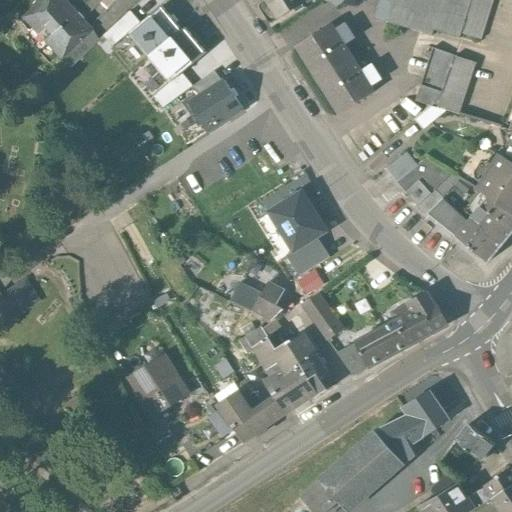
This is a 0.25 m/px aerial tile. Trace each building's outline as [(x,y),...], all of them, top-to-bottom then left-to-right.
[(61,0),(40,0),(21,18),(59,59),(90,30),(61,0)] [(266,0),(279,20),(303,5),(302,2),(305,0),(266,0)] [(472,1),(466,0),(392,0),(391,2),(391,3),(386,22),(433,36),(435,31),(460,39),(462,35),(472,1)] [(494,0),(471,0),(472,1),(462,35),(481,41),(494,0)] [(182,31),(162,7),(141,24),(128,35),(149,59),(182,31)] [(128,35),(141,24),(130,11),(104,36),(114,47),(128,35)] [(331,25),(297,47),(318,81),(352,59),(344,46),(355,39),(346,25),(335,31),(331,25)] [(182,31),(149,59),(170,84),(182,74),(206,53),(185,28),(182,31)] [(90,30),(59,59),(68,69),(99,41),(90,30)] [(455,56),(433,50),(420,87),(443,94),(455,56)] [(477,63),(455,56),(443,94),(438,108),(462,115),(477,63)] [(352,59),(318,81),(340,115),(374,93),(370,87),(381,80),(372,66),(361,73),(352,59)] [(199,97),(222,80),(215,71),(193,87),(192,87),(199,97)] [(193,87),(182,74),(170,84),(154,96),(164,108),(192,87),(193,87)] [(243,109),(225,81),(189,105),(207,132),(243,109)] [(443,94),(420,87),(415,102),(438,108),(443,94)] [(511,143),(503,157),(511,162),(511,143)] [(408,155),(388,171),(398,183),(418,167),(408,155)] [(511,162),(503,157),(487,181),(484,174),(467,163),(457,177),(490,198),(490,199),(511,211),(511,162)] [(453,174),(428,159),(418,167),(398,183),(397,184),(406,193),(419,182),(431,195),(453,174)] [(406,193),(406,194),(418,207),(431,195),(419,182),(406,193)] [(326,232),(302,194),(271,213),(295,252),(317,237),(326,232)] [(470,222),(458,238),(489,262),(511,233),(511,211),(490,199),(470,222)] [(431,216),(458,238),(470,222),(445,201),(431,216)] [(330,258),(317,237),(295,252),(287,256),(300,277),(330,258)] [(0,327),(6,331),(36,303),(21,282),(0,295),(0,327)] [(268,284),(262,294),(240,283),(230,302),(253,313),(254,311),(272,321),(284,310),(277,306),(284,293),(268,284)] [(436,307),(428,293),(391,313),(396,322),(402,335),(410,331),(417,343),(448,326),(437,306),(436,307)] [(344,330),(318,294),(301,306),(327,342),(344,330)] [(396,322),(356,343),(357,345),(369,368),(417,343),(410,331),(402,335),(396,322)] [(303,335),(276,351),(268,339),(253,350),(270,378),(284,369),(287,374),(300,366),(299,364),(315,354),(303,335)] [(357,345),(337,355),(352,377),(369,368),(357,345)] [(325,369),(315,354),(299,364),(300,366),(309,379),(308,380),(317,393),(319,396),(335,386),(324,370),(325,369)] [(187,395),(164,358),(131,378),(154,416),(187,395)] [(300,366),(287,374),(284,369),(270,378),(263,383),(273,398),(283,415),(317,393),(308,380),(309,379),(300,366)] [(429,392),(403,408),(407,416),(402,419),(417,443),(449,423),(429,392)] [(273,398),(251,412),(238,394),(219,407),(242,442),(256,433),(258,436),(266,431),(264,428),(283,415),(273,398)] [(402,419),(372,434),(361,444),(317,482),(339,508),(343,511),(352,511),(404,471),(401,467),(415,459),(409,449),(417,443),(402,419)] [(495,445),(469,425),(456,442),(479,459),(483,462),(495,445)] [(230,427),(205,444),(216,461),(242,442),(230,427)] [(479,459),(456,442),(440,464),(450,471),(435,491),(438,497),(438,496),(456,485),(457,486),(479,459)] [(511,472),(510,468),(485,486),(493,499),(511,488),(511,472)] [(334,511),(339,508),(317,482),(299,498),(310,511),(334,511)] [(456,485),(438,496),(438,497),(421,507),(424,511),(470,511),(476,509),(457,486),(456,485)] [(511,511),(511,488),(493,499),(501,511),(511,511)]
